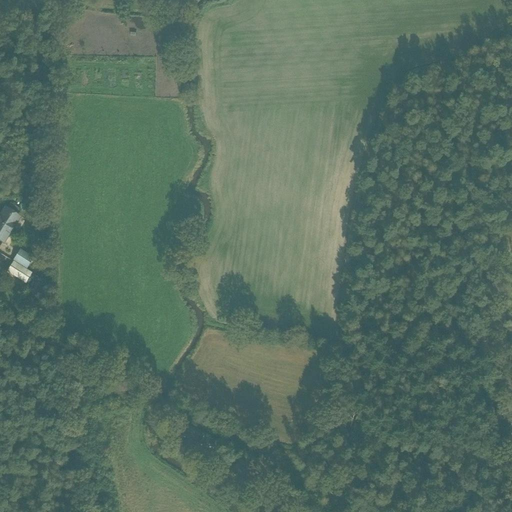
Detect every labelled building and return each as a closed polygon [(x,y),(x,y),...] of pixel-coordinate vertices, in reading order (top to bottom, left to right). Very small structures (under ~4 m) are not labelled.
[(10,203),(7,208),(16,214),(19,209),(10,203)] [(5,208),(0,215),(0,241),(2,243),(4,244),(9,236),(14,228),(20,219),(10,212),(5,208)] [(33,259),(20,250),(13,261),(14,261),(26,270),(33,259)] [(25,284),(32,273),(26,270),(14,261),(7,272),(25,284)] [(182,441),(187,431),(180,426),(179,428),(175,426),(171,433),(174,434),(171,440),(178,443),(177,445),(184,448),(187,443),(182,441)] [(192,444),(184,458),(190,462),(192,459),(197,451),(198,448),(192,444)] [(234,468),(253,478),(258,467),(239,457),(234,468)]
